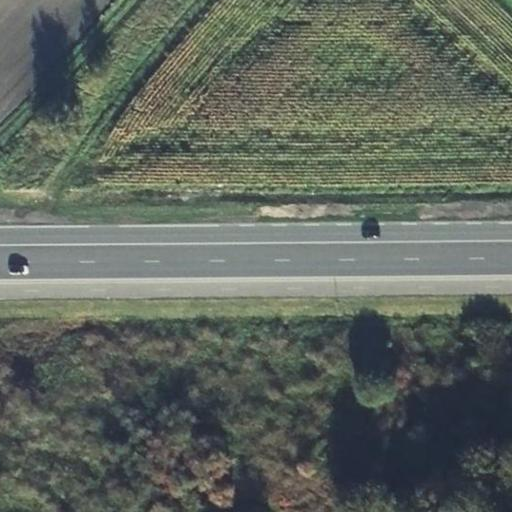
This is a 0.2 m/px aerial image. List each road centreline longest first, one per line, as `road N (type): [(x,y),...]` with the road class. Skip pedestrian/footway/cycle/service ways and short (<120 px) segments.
road 1 (primary): [(511,244),(0,245)]
road 2 (track): [(154,0),(114,53),(87,40),(0,131)]
